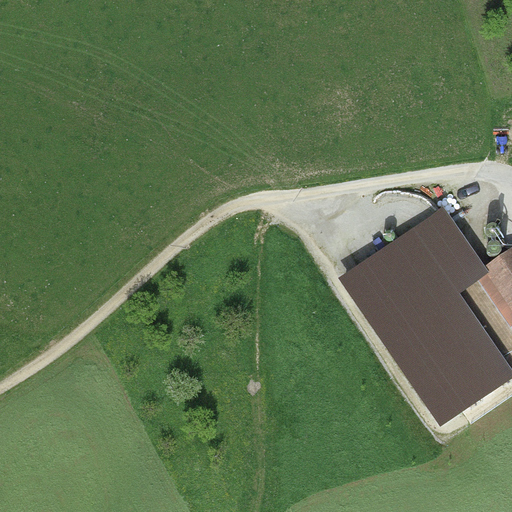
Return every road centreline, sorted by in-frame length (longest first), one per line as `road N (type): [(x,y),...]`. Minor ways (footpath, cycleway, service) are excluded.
road 1 (track): [(0,393),(65,351),(231,211),(483,174)]
road 2 (track): [(253,511),(260,482),(256,273),(265,228),(294,199)]
